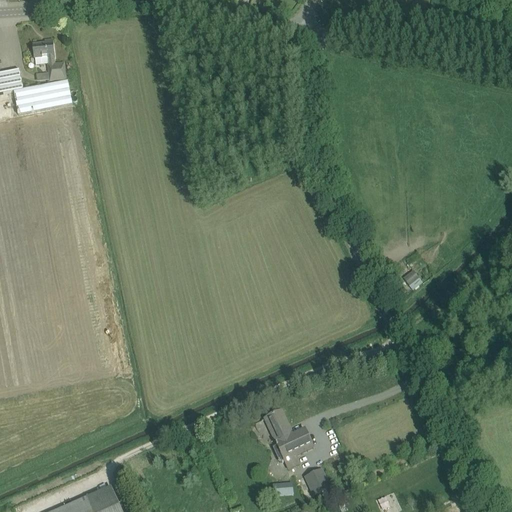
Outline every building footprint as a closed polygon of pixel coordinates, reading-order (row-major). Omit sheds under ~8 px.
[(37,83),(50,81),(50,82),(66,80),(64,64),(55,65),(54,59),(54,60),(53,51),(52,41),(46,42),(46,44),(34,46),(35,56),(36,66),(48,65),(49,74),(36,76),(37,83)] [(68,82),(24,91),(20,71),(0,75),(0,397),(125,373),(68,82)] [(413,292),(423,284),(414,272),(404,280),(413,292)] [(305,431),(295,436),(283,411),(265,420),(289,470),(299,465),(295,456),(313,447),(305,431)] [(304,479),(313,497),(332,488),(323,470),(304,479)] [(350,488),(364,480),(362,477),(358,479),(357,478),(347,483),(350,488)] [(291,484),(277,485),(277,496),(292,495),(291,484)] [(121,511),(111,488),(58,511),(121,511)]
